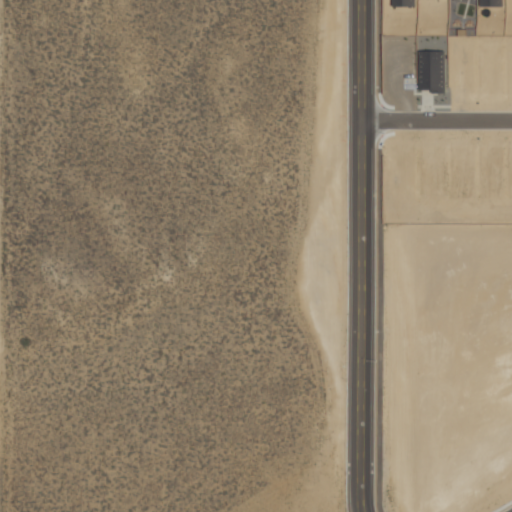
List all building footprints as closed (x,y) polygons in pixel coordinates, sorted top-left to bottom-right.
[(412,0),(389,0),(390,9),(413,9),(412,0)] [(477,0),(500,0),(501,10),(478,8),(477,0)] [(390,48),(390,95),(414,96),(414,48),(390,48)] [(417,51),(444,50),(444,95),(417,95),(417,51)] [(450,54),(472,54),(473,95),(450,96),(450,54)] [(478,56),(478,96),(502,95),(501,57),(478,56)] [(478,151),(477,201),(503,200),(502,150),(478,151)] [(420,152),(421,199),(445,198),(444,151),(420,152)] [(450,153),(452,192),(474,192),(474,154),(450,153)] [(391,157),(391,198),(415,197),(415,155),(391,157)]
